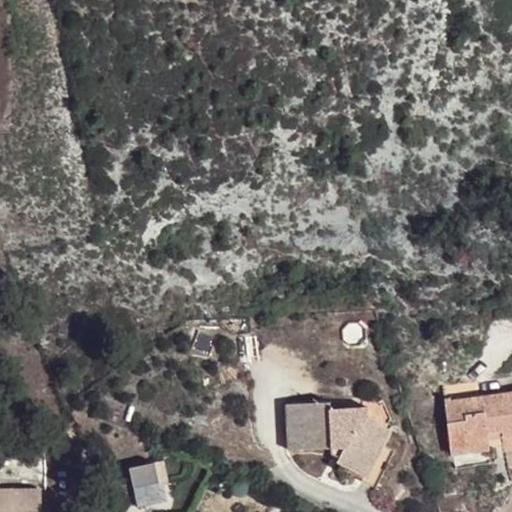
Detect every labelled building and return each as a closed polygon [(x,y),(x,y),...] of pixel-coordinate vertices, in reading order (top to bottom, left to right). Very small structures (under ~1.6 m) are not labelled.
[(489,438),(491,450),(502,448),(504,463),(511,461),(511,393),(443,402),(448,444),(489,438)] [(337,463),(380,484),(396,453),(384,446),(391,432),(368,420),(366,407),(329,415),(329,407),(286,405),(289,452),(333,448),(342,453),(337,463)] [(449,455),(491,450),(489,438),(448,444),(449,455)] [(240,478),(232,485),(240,493),(248,486),(240,478)] [(39,511),(39,487),(0,487),(0,511),(39,511)]
